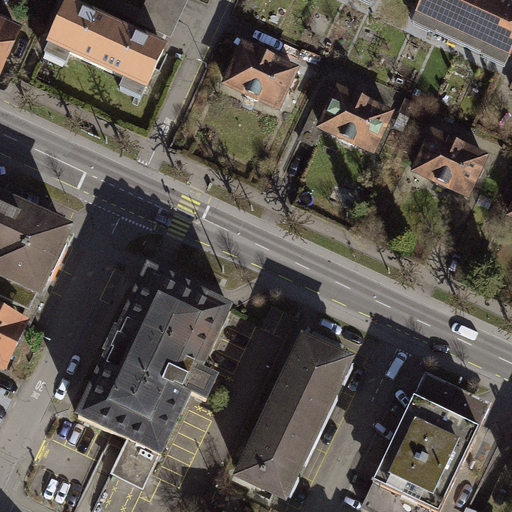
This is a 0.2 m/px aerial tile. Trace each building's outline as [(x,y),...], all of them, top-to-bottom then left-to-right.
[(167,36),(183,0),(148,0),(138,23),(167,36)] [(437,34),(461,45),(482,0),(426,0),(419,16),(440,26),(437,34)] [(490,49),(510,58),(511,54),(511,9),(492,0),(482,0),(461,45),(486,57),(490,49)] [(119,29),(69,6),(47,53),(68,63),(72,55),(101,68),(119,29)] [(0,22),(0,74),(19,31),(0,22)] [(167,51),(119,29),(101,68),(127,80),(123,88),(145,98),(167,51)] [(301,75),(241,48),(220,95),(279,122),(301,75)] [(396,117),(330,84),(301,143),(314,149),(319,139),(372,165),(396,117)] [(430,135),(409,180),(469,208),(490,163),(430,135)] [(0,199),(0,295),(35,312),(71,232),(0,199)] [(232,308),(151,270),(81,418),(122,438),(130,442),(113,478),(146,493),(192,396),(207,403),(217,381),(201,373),(232,308)] [(29,325),(0,311),(0,370),(5,373),(29,325)] [(351,370),(300,346),(267,413),(318,438),(351,370)] [(427,378),(414,405),(480,436),(493,408),(427,378)] [(444,511),(480,436),(414,405),(373,493),(413,511),(444,511)] [(318,438),(267,413),(234,481),(285,506),(318,438)] [(413,511),(373,493),(363,511),(413,511)]
